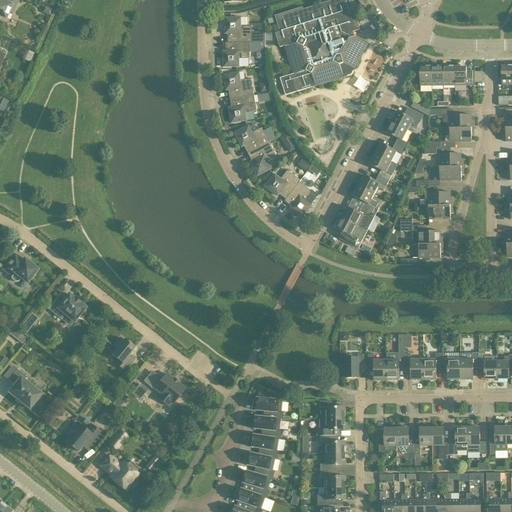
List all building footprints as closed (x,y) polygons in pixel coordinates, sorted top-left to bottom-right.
[(17,0),(0,0),(0,15),(5,18),(11,6),(14,7),(17,0)] [(351,75),(368,43),(355,37),(354,37),(352,32),(360,30),(355,13),(350,15),(345,0),(333,0),(331,1),(317,5),(303,10),(302,7),(274,16),(280,32),(275,33),(279,47),(284,46),(285,47),(293,74),(280,78),(285,95),(299,91),(351,75)] [(41,12),(50,16),(52,9),(44,5),(41,12)] [(227,42),(225,42),(225,43),(265,42),(265,32),(252,32),(252,26),(241,26),(241,18),(225,18),(225,34),(227,34),(227,42)] [(223,67),(239,67),(239,59),(250,59),(250,53),(265,52),(265,42),(225,43),(225,51),(223,51),(223,67)] [(30,63),(34,53),(28,51),(24,60),(30,63)] [(501,67),(502,85),(511,85),(511,65),(508,66),(501,67)] [(443,86),(443,66),(432,67),(432,86),(443,86)] [(443,66),(443,86),(455,86),(454,66),(443,66)] [(455,86),(472,86),(472,71),(466,71),(466,66),(454,66),(455,86)] [(420,67),(420,74),(420,86),(432,86),(432,67),(420,67)] [(229,99),(253,95),(251,79),(240,80),(239,72),(223,75),(226,91),(228,90),(229,99)] [(361,76),(354,85),(363,91),(369,82),(361,76)] [(269,81),(259,84),(261,89),(262,93),(271,91),(270,87),(269,81)] [(260,103),(273,101),(272,94),(259,96),(260,103)] [(253,95),(229,99),(231,107),(228,108),(231,123),(247,121),(245,113),(256,111),(253,95)] [(3,99),(0,105),(6,107),(9,102),(3,99)] [(398,112),(392,122),(408,130),(411,124),(417,127),(419,123),(422,118),(411,112),(408,110),(406,116),(398,112)] [(271,117),(274,125),(282,122),(279,114),(271,117)] [(505,121),(503,121),(503,128),(511,128),(511,114),(505,115),(505,121)] [(471,121),(471,115),(443,116),(443,123),(447,123),(447,129),(474,129),(474,121),(471,121)] [(386,133),(397,139),(395,144),(405,150),(408,144),(402,141),(408,130),(392,122),(386,133)] [(248,154),(269,142),(276,139),(270,128),(263,131),(262,128),(252,133),(248,126),(234,133),(242,147),(244,146),(248,154)] [(503,136),(506,136),(506,142),(511,141),(511,128),(503,128),(503,136)] [(471,137),(474,137),(474,129),(447,129),(447,136),(450,136),(450,142),(471,142),(471,137)] [(287,144),(291,142),(293,141),(288,133),(280,139),(285,146),(287,144)] [(277,157),(269,142),(248,154),(252,161),(250,163),(257,177),(271,169),(267,162),(277,157)] [(396,152),(402,155),(405,150),(395,144),(392,149),(381,144),(375,154),(391,162),(396,152)] [(370,165),(381,171),(378,176),(389,181),(394,172),(388,168),(391,162),(375,154),(370,165)] [(439,161),(437,161),(437,168),(464,167),(463,160),(461,160),(461,154),(439,154),(439,161)] [(305,161),(300,167),(306,171),(311,165),(305,161)] [(461,181),(461,175),(464,175),(464,167),(437,168),(437,175),(436,174),(433,181),(428,181),(416,181),(416,182),(413,182),(411,187),(421,187),(440,187),(440,181),(461,181)] [(299,182),(301,180),(287,170),(281,179),(274,174),(265,187),(277,196),(279,195),(285,200),(284,201),(284,202),(299,182)] [(364,175),(359,186),(374,194),(377,188),(384,191),(386,187),(389,181),(378,176),(375,181),(364,175)] [(290,209),(302,218),(312,206),(311,205),(318,195),(312,191),(312,192),(299,182),(284,202),(291,207),(290,209)] [(359,186),(353,197),(364,202),(361,208),(375,215),(378,210),(375,208),(378,203),(371,200),(374,194),(359,186)] [(426,206),(453,206),(452,198),(450,198),(450,193),(428,193),(424,193),(424,199),(426,200),(426,206)] [(453,206),(426,206),(426,213),(429,213),(429,220),(450,220),(450,214),(453,214),(453,206)] [(358,213),(347,207),(342,218),(357,226),(367,231),(375,215),(361,208),(358,213)] [(334,226),(337,228),(336,229),(342,232),(338,239),(354,247),(355,247),(358,248),(367,231),(357,226),(342,218),(340,222),(337,221),(334,226)] [(390,229),(392,224),(387,221),(384,226),(390,229)] [(440,237),(440,231),(418,232),(419,238),(416,238),(416,245),(443,245),(443,237),(440,237)] [(440,258),(440,253),(443,253),(443,245),(416,245),(416,252),(419,252),(419,259),(440,258)] [(361,253),(347,246),(345,251),(345,252),(344,254),(356,259),(357,258),(358,258),(361,253)] [(2,269),(11,276),(11,280),(15,283),(18,282),(21,279),(27,284),(38,270),(24,259),(22,261),(14,254),(2,269)] [(70,327),(74,322),(78,316),(82,318),(85,310),(84,309),(85,308),(69,294),(65,299),(59,294),(47,309),(70,327)] [(37,319),(32,314),(20,329),(26,333),(37,319)] [(28,338),(22,334),(13,326),(8,333),(17,340),(22,344),(28,338)] [(441,335),(441,343),(452,343),(452,335),(441,335)] [(119,338),(112,346),(116,349),(112,355),(118,360),(115,364),(123,371),(131,361),(126,357),(134,347),(124,339),(123,341),(119,338)] [(473,380),(473,366),(479,366),(478,353),(478,349),(472,349),(473,360),(460,360),(460,380),(473,380)] [(497,356),(485,357),(485,349),(478,349),(479,366),(479,369),(485,369),(485,379),(497,379),(497,362),(497,356)] [(399,380),(399,367),(405,367),(405,354),(405,353),(386,353),(386,361),(387,381),(399,380)] [(346,358),(346,378),(358,378),(358,367),(364,367),(364,354),(358,354),(358,358),(346,358)] [(405,367),(411,367),(411,380),(424,380),(423,360),(411,360),(411,354),(405,354),(405,367)] [(436,380),(436,366),(442,366),(442,354),(436,354),(436,360),(423,360),(424,380),(436,380)] [(460,354),(448,354),(442,354),(442,366),(448,366),(448,380),(460,380),(460,360),(460,354)] [(509,379),(509,369),(511,369),(511,354),(509,355),(509,357),(504,357),(504,362),(497,362),(497,379),(509,379)] [(368,355),(368,367),(374,367),(374,381),(387,381),(386,361),(374,361),(374,355),(368,355)] [(4,358),(0,363),(5,366),(9,361),(4,358)] [(29,409),(41,394),(24,380),(26,377),(16,369),(7,380),(14,385),(8,392),(29,409)] [(172,379),(166,374),(160,381),(155,377),(148,386),(153,390),(154,389),(160,394),(157,398),(168,406),(171,403),(172,404),(184,389),(178,384),(178,383),(173,378),(172,379)] [(116,395),(109,389),(104,394),(112,401),(116,395)] [(268,418),(275,419),(281,419),(282,413),(276,412),(277,400),(266,398),(266,395),(260,391),(257,397),(255,397),(254,411),(269,413),(268,417),(268,418)] [(116,403),(121,407),(128,397),(123,394),(116,403)] [(319,408),(323,408),(323,419),(344,419),(344,407),(331,407),(331,401),(319,401),(319,408)] [(110,405),(106,411),(112,415),(116,409),(110,405)] [(275,419),(268,418),(268,417),(253,416),(252,430),(267,431),(266,438),(275,439),(279,439),(280,431),(274,431),(275,419)] [(319,436),(331,436),(331,430),(344,430),(344,419),(323,419),(323,430),(319,430),(319,436)] [(87,450),(101,433),(90,425),(86,430),(76,423),(66,436),(69,439),(66,442),(77,452),(82,446),(87,450)] [(397,426),(397,429),(397,446),(407,462),(410,460),(415,460),(415,455),(415,443),(409,443),(409,429),(406,429),(406,426),(397,426)] [(495,427),(495,442),(490,442),(490,454),(495,454),(495,451),(507,451),(507,445),(507,427),(495,427)] [(415,443),(415,455),(420,455),(420,446),(432,446),(432,428),(420,428),(420,443),(415,443)] [(447,460),(447,455),(450,455),(450,442),(444,443),(444,428),(432,428),(432,446),(439,446),(439,460),(447,460)] [(450,442),(450,455),(456,455),(456,451),(468,451),(467,428),(455,428),(456,442),(450,442)] [(485,442),(480,442),(480,428),(467,428),(468,451),(468,453),(480,453),(480,454),(486,454),(485,442)] [(119,429),(106,444),(116,452),(128,437),(119,429)] [(385,456),(385,451),(397,451),(397,446),(397,429),(385,429),(385,443),(379,443),(379,456),(385,456)] [(246,453),(272,458),(276,459),(277,451),(273,451),(275,439),(266,438),(249,435),(247,449),(246,453)] [(324,454),(345,453),(344,442),(331,442),(331,436),(319,436),(319,443),(323,443),(324,454)] [(242,470),(268,478),(272,479),(273,471),(269,470),(272,458),(246,453),(242,470)] [(319,471),(331,471),(331,465),(345,465),(345,453),(324,454),(324,464),(319,464),(319,471)] [(292,454),(291,462),(299,463),(300,455),(292,454)] [(125,490),(137,474),(140,470),(130,461),(126,465),(123,462),(120,466),(108,456),(100,466),(112,475),(110,478),(125,490)] [(156,458),(147,469),(154,474),(162,463),(156,458)] [(237,489),(262,497),(266,498),(268,490),(265,489),(268,478),(242,470),(238,484),(237,489)] [(324,488),(345,488),(345,477),(331,477),(331,471),(319,471),(319,478),(324,478),(324,488)] [(487,474),(487,482),(501,481),(501,473),(487,474)] [(394,483),(394,475),(380,475),(380,481),(387,481),(387,483),(394,483)] [(293,488),(290,496),(293,497),(290,504),(296,506),(299,498),(299,489),(293,488)] [(324,494),(317,494),(317,506),(332,506),(332,500),(345,500),(345,488),(324,488),(324,494)] [(246,511),(260,511),(262,510),(258,508),(262,497),(237,489),(232,503),(248,508),(246,511)] [(394,511),(395,501),(387,501),(387,492),(381,492),(381,502),(384,502),(383,511),(394,511)] [(501,499),(501,511),(511,511),(511,493),(509,493),(509,499),(501,499)] [(416,501),(416,511),(427,511),(427,494),(424,494),(424,500),(416,501)] [(427,494),(427,511),(438,511),(438,500),(430,500),(430,494),(427,494)] [(438,500),(438,511),(448,511),(449,494),(446,494),(446,500),(438,500)] [(449,494),(448,511),(459,511),(460,500),(452,500),(452,494),(449,494)] [(460,500),(459,511),(470,511),(470,494),(467,494),(467,500),(460,500)] [(470,494),(470,511),(481,511),(482,500),(473,500),(473,494),(470,494)] [(501,511),(501,499),(494,500),(494,494),(490,494),(490,511),(501,511)] [(395,501),(394,511),(405,511),(406,495),(402,495),(402,501),(395,501)] [(406,495),(405,511),(416,511),(416,501),(409,501),(409,495),(406,495)]
